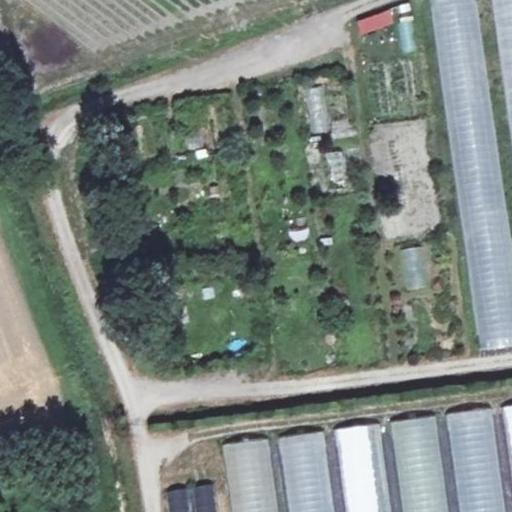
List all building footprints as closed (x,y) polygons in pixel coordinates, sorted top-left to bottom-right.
[(511,346),(511,262),(477,0),(430,0),(477,351),(511,346)] [(511,0),(495,0),(511,142),(511,0)] [(323,86),(304,89),(311,134),(330,131),(323,86)] [(323,151),(326,192),(350,190),(347,149),(323,151)] [(402,248),(405,289),(427,287),(423,246),(402,248)] [(511,405),(503,407),(511,483),(511,405)] [(505,511),(492,408),(446,413),(458,511),(505,511)] [(448,511),(438,416),(392,421),(402,511),(448,511)] [(337,429),(346,511),(385,511),(376,425),(337,429)] [(281,437),(288,511),(336,511),(328,432),(281,437)] [(278,511),(270,439),(224,444),(231,511),(278,511)]
